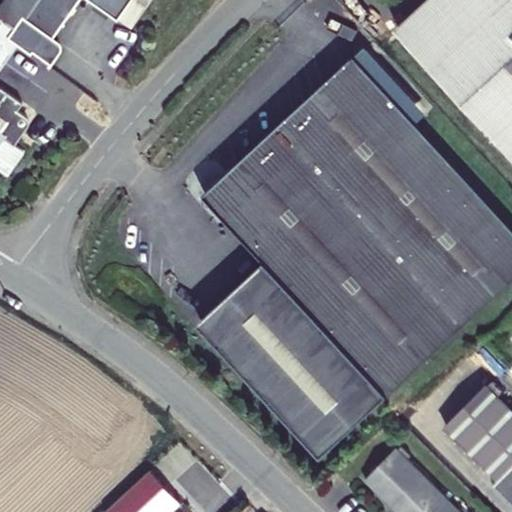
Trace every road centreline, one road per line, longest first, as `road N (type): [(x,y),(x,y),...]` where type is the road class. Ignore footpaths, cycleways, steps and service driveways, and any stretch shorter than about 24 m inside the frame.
road 1 (residential): [(299,511),(125,350),(9,276)]
road 2 (residential): [(9,276),(129,123),(245,0)]
